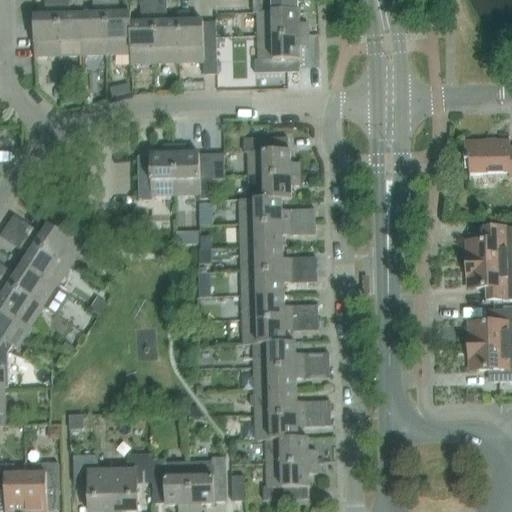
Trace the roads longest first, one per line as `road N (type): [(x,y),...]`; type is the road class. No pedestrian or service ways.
road 1 (residential): [(334,100),(356,511)]
road 2 (residential): [(55,140),(129,108),(334,100)]
road 3 (tertiary): [(388,335),(400,98)]
road 4 (tertiary): [(377,99),(388,335)]
road 5 (residential): [(3,0),(7,90),(55,140)]
